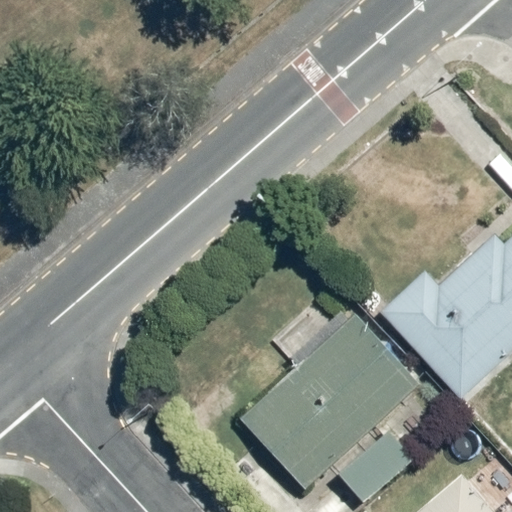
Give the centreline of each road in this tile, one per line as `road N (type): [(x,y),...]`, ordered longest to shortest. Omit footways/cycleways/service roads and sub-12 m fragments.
road 1 (secondary): [(12,356),(433,0)]
road 2 (residential): [(151,511),(12,356)]
